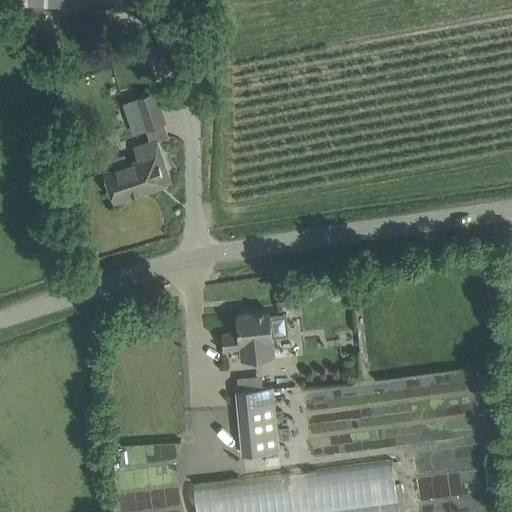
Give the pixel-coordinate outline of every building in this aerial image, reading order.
[(146,128),(165,122),(155,92),(136,98),(146,128)] [(162,172),(151,141),(136,147),(139,156),(128,160),(126,153),(102,161),(105,170),(115,199),(160,183),(157,173),(162,172)] [(275,355),(272,336),(289,334),(287,313),(270,315),(270,310),(237,314),(239,331),(223,333),(225,349),(241,347),(242,359),(275,355)] [(480,391),(477,369),(467,370),(469,392),(480,391)] [(237,377),(239,389),(237,389),(243,453),(279,449),(273,385),(263,387),(261,374),(237,377)] [(457,446),(457,471),(485,470),(484,426),(468,427),(468,420),(457,420),(457,417),(445,418),(446,447),(457,446)] [(119,511),(182,511),(175,439),(122,444),(128,508),(119,509),(119,511)] [(199,511),(404,511),(398,458),(196,483),(199,511)]
